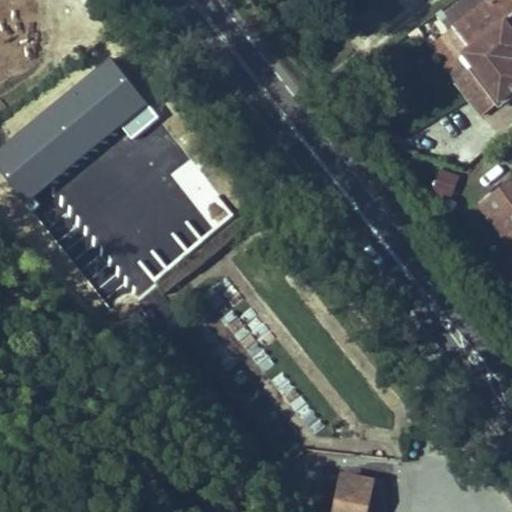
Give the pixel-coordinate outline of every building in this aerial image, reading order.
[(511,31),(506,24),(511,19),(511,0),(463,0),(446,13),(457,28),(445,37),(460,57),(465,54),(476,69),(458,83),(482,115),(511,92),(511,31)] [(0,149),(0,163),(27,198),(145,108),(111,64),(0,149)] [(457,190),(459,172),(439,170),(436,187),(457,190)] [(511,182),(481,206),(511,245),(511,256),(502,264),(511,277),(511,182)] [(317,434),(326,426),(295,391),(285,399),(317,434)] [(364,511),(370,487),(373,488),(374,484),(369,483),(369,485),(345,480),(345,478),(341,477),(333,511),(364,511)]
